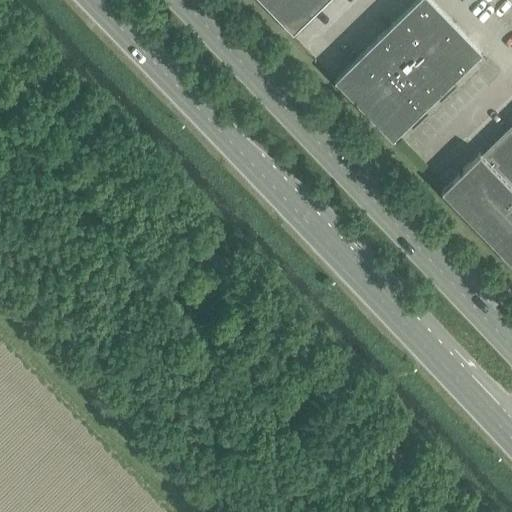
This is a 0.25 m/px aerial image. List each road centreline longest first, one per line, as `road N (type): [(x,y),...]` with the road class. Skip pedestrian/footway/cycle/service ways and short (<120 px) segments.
road 1 (secondary): [(90,0),(504,436)]
road 2 (secondary): [(511,348),(184,0)]
